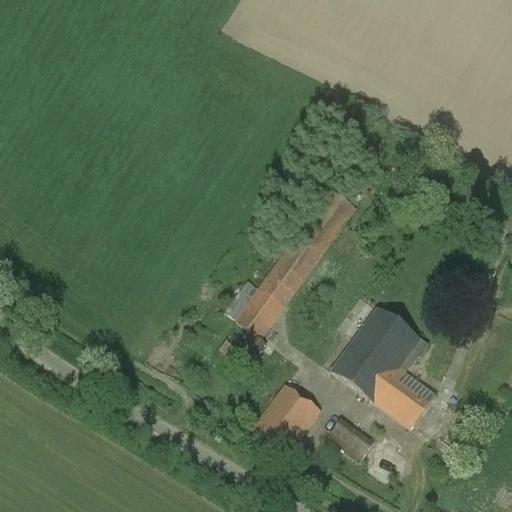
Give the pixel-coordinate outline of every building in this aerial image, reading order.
[(259,344),(355,213),(329,194),(233,325),(259,344)] [(419,361),(427,350),(376,313),(330,376),(411,434),(435,401),(404,378),(417,360),(419,361)] [(266,350),(246,335),(225,363),(246,376),(266,350)] [(287,462),(321,416),(283,388),(249,434),(287,462)] [(358,469),(374,447),(341,423),(325,445),(358,469)]
